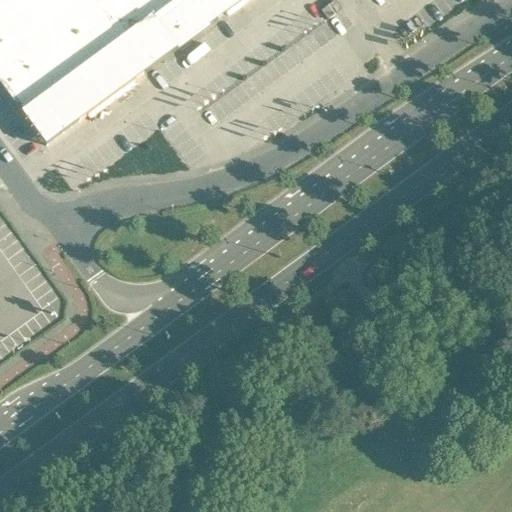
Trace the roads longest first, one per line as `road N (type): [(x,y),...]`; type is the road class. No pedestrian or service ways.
road 1 (secondary): [(0,494),(511,119)]
road 2 (unclassified): [(65,233),(100,210),(245,181),(505,0)]
road 3 (secondary): [(511,58),(232,257)]
road 4 (secondary): [(232,257),(0,431)]
road 5 (unclassified): [(232,257),(133,297),(96,279),(65,233)]
